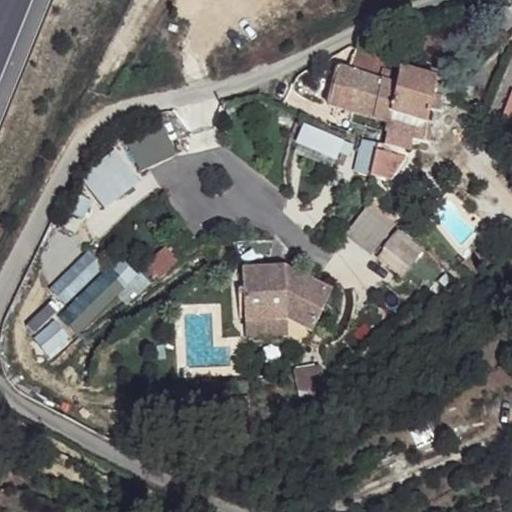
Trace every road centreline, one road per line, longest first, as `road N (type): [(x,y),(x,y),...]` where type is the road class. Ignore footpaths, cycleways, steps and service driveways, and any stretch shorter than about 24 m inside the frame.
road 1 (unclassified): [(0,313),(77,142),(101,116),(231,87),(295,66),(392,16),(456,0)]
road 2 (unclassified): [(253,511),(37,407),(0,376)]
